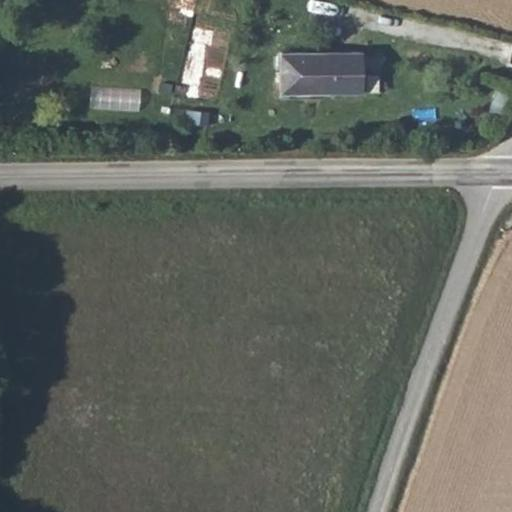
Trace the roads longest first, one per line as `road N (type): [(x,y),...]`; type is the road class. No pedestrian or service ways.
road 1 (secondary): [(0,176),(503,171)]
road 2 (unclassified): [(376,511),(503,171)]
